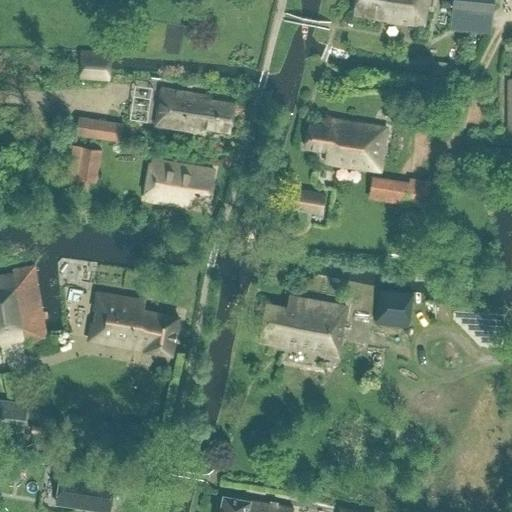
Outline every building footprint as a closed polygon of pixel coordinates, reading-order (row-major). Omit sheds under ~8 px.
[(387,20),(423,24),(426,0),(354,0),(353,13),(376,17),(387,20)] [(452,0),(452,9),(491,13),(492,0),(452,0)] [(108,79),(109,69),(110,53),(80,51),(79,77),(108,79)] [(196,126),(229,131),(233,103),(210,100),(210,96),(160,88),(155,124),(196,131),(196,126)] [(118,142),(121,124),(78,117),(75,134),(118,142)] [(324,162),(380,170),(386,127),(331,119),(330,125),(308,122),(304,147),(326,151),(324,162)] [(73,179),(94,182),(100,150),(79,146),(73,179)] [(177,203),(208,207),(214,170),(151,159),(145,199),(177,205),(177,203)] [(407,180),(371,176),(368,200),(404,205),(407,180)] [(293,210),(321,215),(324,193),(297,188),(293,210)] [(13,274),(0,275),(0,342),(23,339),(13,274)] [(376,318),(374,326),(405,328),(407,320),(408,320),(411,293),(380,290),(376,289),(374,317),(376,318)] [(171,354),(178,316),(142,310),(144,300),(96,292),(88,339),(145,349),(144,350),(171,354)] [(259,340),(337,355),(346,303),(302,295),(298,296),(289,295),(287,303),(281,302),(281,306),(265,303),(259,340)] [(25,406),(13,405),(14,401),(0,399),(0,429),(22,432),(25,406)] [(112,479),(62,471),(57,502),(107,510),(112,479)] [(292,511),(293,508),(223,495),(219,511),(292,511)]
